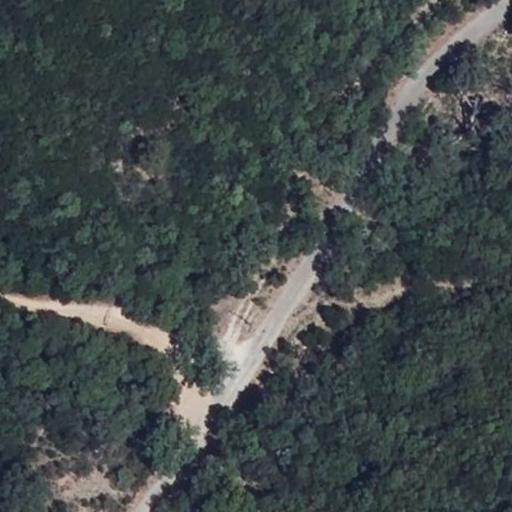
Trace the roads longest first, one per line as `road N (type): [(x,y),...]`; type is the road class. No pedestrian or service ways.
road 1 (unclassified): [(141,511),(330,248),(440,61),(508,0)]
road 2 (track): [(213,366),(363,66),(436,0)]
road 3 (track): [(234,378),(117,320),(0,300)]
